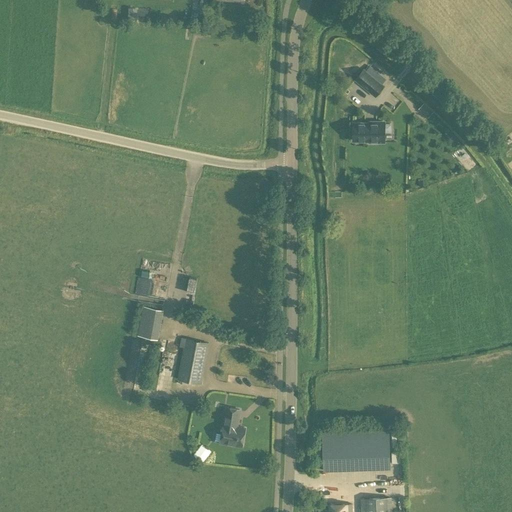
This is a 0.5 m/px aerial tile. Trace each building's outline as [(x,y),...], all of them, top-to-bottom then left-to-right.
[(330,8),(332,3),(324,0),(322,6),(330,8)] [(375,96),(383,86),(363,70),(355,79),(375,96)] [(423,104),(417,110),(421,113),(426,106),(423,104)] [(369,124),(353,123),(353,140),(369,141),(369,143),(377,143),(377,142),(384,142),(384,132),(391,132),(391,124),(384,124),(384,122),(369,122),(369,124)] [(158,339),(164,309),(144,305),(138,335),(158,339)] [(208,342),(182,337),(180,347),(184,347),(178,378),(201,383),(208,342)] [(242,446),(245,428),(237,426),(240,409),(227,407),(224,424),(223,424),(220,442),(242,446)] [(390,467),(389,431),(322,434),(323,470),(390,467)] [(199,451),(194,457),(201,462),(206,456),(199,451)] [(391,451),(392,463),(404,463),(403,451),(391,451)] [(391,511),(391,497),(361,498),(361,511),(391,511)]
